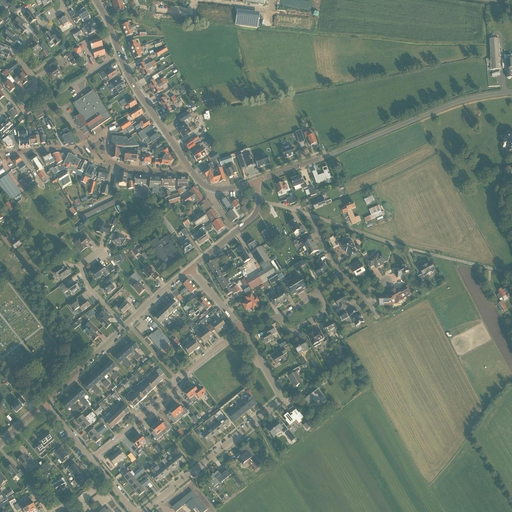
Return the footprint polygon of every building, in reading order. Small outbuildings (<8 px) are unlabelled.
[(2,0),(0,0),(0,8),(3,12),(8,7),(9,9),(8,9),(13,15),(17,12),(10,3),(7,5),(2,0)] [(125,4),(124,1),(126,1),(125,0),(114,0),(115,1),(113,2),(116,12),(123,10),(122,5),(125,4)] [(30,24),(36,20),(32,14),(35,12),(31,7),(31,6),(27,9),(30,12),(24,16),(30,24)] [(86,12),(86,11),(85,9),(84,9),(84,8),(83,9),(80,10),(82,14),(79,16),(79,17),(73,20),(75,24),(78,22),(78,21),(81,19),(83,22),(89,19),(90,18),(86,12)] [(259,16),(237,13),(235,25),(257,28),(259,16)] [(65,16),(59,20),(63,28),(65,26),(67,28),(71,26),(70,24),(65,16)] [(14,22),(17,24),(14,27),(22,35),(26,30),(20,24),(23,22),(19,17),(14,22)] [(84,34),(87,33),(88,35),(97,30),(91,21),(83,26),(84,28),(81,29),(84,34)] [(136,29),(135,27),(124,31),(126,37),(132,35),(131,30),(132,30),(132,31),(136,29)] [(4,34),(8,37),(5,40),(14,46),(17,41),(12,37),(14,34),(8,29),(4,34)] [(82,34),(79,29),(71,34),(74,38),(82,34)] [(66,37),(61,31),(56,34),(61,41),(66,37)] [(56,37),(53,39),(49,32),(43,36),(48,44),(52,41),(55,46),(60,42),(56,37)] [(89,42),(94,59),(105,55),(100,38),(89,42)] [(499,39),(489,39),(491,70),(501,69),(499,39)] [(140,48),(139,43),(136,44),(135,41),(129,44),(132,51),(140,48)] [(0,49),(1,50),(0,50),(0,56),(7,59),(9,54),(3,51),(5,47),(0,44),(0,49)] [(37,44),(29,49),(30,50),(28,51),(31,55),(32,53),(34,56),(42,50),(37,44)] [(44,45),(41,47),(44,51),(41,53),(45,58),(48,56),(50,54),(44,45)] [(72,50),(76,56),(81,52),(77,46),(72,50)] [(165,47),(156,53),(158,56),(167,51),(165,47)] [(142,53),(140,48),(132,51),(135,59),(141,57),(140,54),(142,53)] [(75,62),(73,59),(69,54),(65,56),(69,61),(69,62),(71,65),(75,62)] [(10,73),(19,66),(17,62),(7,70),(10,73)] [(49,66),(52,70),(47,74),(50,77),(49,78),(52,81),(55,79),(55,78),(62,73),(57,67),(58,66),(55,62),(49,66)] [(144,63),(138,66),(141,72),(147,69),(149,67),(147,65),(145,66),(144,63)] [(17,77),(14,79),(17,84),(20,82),(23,86),(28,82),(24,76),(26,74),(23,69),(19,72),(21,75),(17,78),(17,77)] [(114,69),(107,74),(105,71),(100,74),(103,79),(107,77),(109,80),(117,75),(114,69)] [(147,69),(141,72),(144,78),(150,74),(149,71),(150,71),(149,69),(147,69)] [(8,82),(4,85),(10,92),(15,89),(11,83),(14,81),(10,76),(6,79),(8,82)] [(154,80),(148,84),(151,90),(165,81),(163,79),(156,83),(154,80)] [(117,92),(117,91),(119,94),(123,91),(122,89),(125,87),(121,81),(115,85),(113,83),(107,86),(110,91),(115,88),(117,92)] [(159,89),(163,86),(166,84),(165,81),(151,90),(155,95),(161,92),(159,89)] [(77,117),(77,116),(73,119),(80,130),(83,128),(84,129),(87,130),(89,129),(91,132),(111,118),(93,91),(72,105),(79,115),(77,117)] [(158,101),(162,107),(170,102),(169,100),(166,102),(164,98),(158,101)] [(133,99),(127,104),(124,99),(119,103),(122,108),(124,107),(126,110),(129,108),(130,109),(137,105),(133,99)] [(162,107),(165,113),(171,109),(169,106),(172,105),(170,102),(162,107)] [(19,104),(17,106),(23,115),(22,116),(17,120),(16,121),(19,124),(26,118),(26,113),(19,104)] [(132,119),(135,117),(136,119),(143,114),(142,113),(142,112),(141,111),(139,108),(132,113),(130,115),(132,119)] [(13,109),(9,111),(14,118),(18,115),(13,109)] [(185,123),(184,122),(191,118),(187,112),(178,118),(181,124),(182,124),(182,125),(177,128),(183,138),(191,132),(185,123)] [(55,127),(49,117),(45,120),(49,125),(47,126),(49,130),(51,129),(55,127)] [(12,125),(8,120),(2,127),(0,124),(0,137),(1,139),(6,134),(9,132),(7,130),(12,125)] [(128,121),(120,127),(122,131),(131,125),(128,121)] [(147,121),(144,123),(143,122),(138,125),(135,128),(136,130),(140,128),(142,130),(150,125),(147,121)] [(154,133),(149,127),(138,134),(142,141),(144,140),(147,146),(159,138),(158,137),(159,137),(157,135),(156,135),(155,132),(154,133)] [(33,136),(33,135),(32,135),(32,131),(31,128),(28,129),(29,137),(31,137),(29,138),(30,145),(33,145),(40,144),(39,136),(38,136),(38,132),(34,133),(35,137),(33,137),(32,136),(33,136)] [(64,146),(68,144),(69,145),(75,144),(69,133),(67,129),(63,131),(65,135),(61,137),(61,136),(59,136),(64,146)] [(28,139),(27,139),(27,135),(25,135),(25,131),(18,132),(19,137),(21,137),(22,139),(19,140),(20,147),(29,145),(28,139)] [(300,131),(295,133),(299,143),(304,141),(300,131)] [(511,131),(500,137),(503,142),(500,143),(503,148),(505,147),(508,152),(511,149),(511,131)] [(308,133),(304,134),(305,138),(307,137),(310,146),(313,145),(315,145),(315,144),(316,144),(313,135),(309,136),(308,133)] [(13,136),(10,139),(8,136),(1,141),(4,145),(4,144),(7,148),(10,147),(10,148),(13,147),(13,146),(14,146),(13,136)] [(126,137),(112,136),(111,146),(125,148),(138,146),(132,138),(128,141),(126,137)] [(199,139),(198,139),(197,137),(193,139),(193,140),(192,140),(191,140),(184,144),(188,150),(195,146),(194,144),(197,142),(197,143),(200,141),(199,139)] [(204,142),(206,144),(205,145),(209,151),(214,147),(210,141),(210,142),(208,139),(204,142)] [(166,149),(165,149),(164,150),(160,144),(155,147),(157,150),(159,153),(160,152),(163,157),(162,158),(160,158),(160,159),(155,159),(154,164),(160,164),(160,165),(163,165),(169,166),(173,160),(168,153),(168,152),(168,151),(167,149),(166,149)] [(152,155),(152,158),(154,158),(154,151),(150,150),(150,151),(148,151),(148,153),(147,152),(147,147),(142,146),(141,152),(145,152),(145,156),(142,156),(142,163),(143,164),(145,164),(145,163),(146,163),(150,164),(151,157),(151,155),(152,155)] [(295,153),(293,146),(282,149),(284,157),(295,153)] [(206,155),(202,148),(199,150),(199,149),(196,150),(197,151),(191,155),(196,162),(206,155)] [(119,149),(118,149),(118,150),(112,149),(112,150),(111,150),(111,154),(112,154),(112,157),(113,158),(112,159),(118,159),(118,157),(119,155),(119,149)] [(125,161),(130,162),(131,152),(125,151),(126,150),(119,149),(119,155),(124,156),(124,160),(125,160),(125,161)] [(130,162),(135,162),(135,161),(136,161),(137,157),(140,157),(140,151),(137,150),(137,152),(131,152),(130,162)] [(248,152),(242,154),(247,167),(253,165),(256,164),(257,169),(270,164),(267,156),(254,160),(255,161),(252,162),(248,152)] [(52,157),(51,158),(49,153),(42,157),(44,162),(46,165),(49,163),(49,165),(55,162),(52,157)] [(59,154),(52,155),(57,165),(56,165),(57,167),(60,172),(61,174),(64,173),(62,166),(61,166),(64,161),(63,162),(59,154)] [(62,166),(64,173),(64,175),(56,180),(62,190),(71,183),(67,171),(68,169),(76,173),(81,161),(76,159),(77,158),(74,157),(67,154),(67,155),(61,154),(61,155),(63,160),(64,160),(64,161),(61,166),(62,166)] [(37,171),(43,167),(35,155),(29,159),(37,171)] [(17,167),(22,173),(28,169),(19,156),(12,161),(17,167)] [(233,162),(231,156),(222,159),(223,164),(223,165),(233,162)] [(208,165),(210,168),(203,173),(206,178),(207,178),(210,182),(213,184),(219,182),(219,183),(225,181),(221,168),(212,171),(211,170),(213,169),(212,168),(214,167),(214,166),(215,165),(215,164),(217,163),(215,160),(208,165)] [(82,161),(77,171),(83,173),(87,164),(82,161)] [(0,186),(10,201),(13,199),(20,193),(7,175),(8,174),(5,173),(1,166),(0,164),(0,186)] [(85,184),(88,179),(91,180),(96,168),(88,165),(83,176),(84,177),(81,176),(79,181),(85,184)] [(235,166),(229,168),(230,170),(226,171),(228,178),(234,176),(232,173),(236,171),(235,166)] [(60,172),(57,167),(54,169),(53,168),(49,170),(52,176),(60,172)] [(100,170),(98,178),(106,180),(109,173),(100,170)] [(316,183),(331,178),(329,175),(330,174),(330,173),(329,174),(328,170),(324,172),(325,174),(318,177),(316,171),(312,172),(316,183)] [(41,172),(38,174),(41,180),(43,182),(47,179),(45,177),(41,172)] [(128,189),(134,189),(133,182),(131,182),(131,176),(127,176),(127,175),(120,174),(119,184),(126,185),(126,184),(127,184),(128,189)] [(145,186),(146,177),(141,176),(141,177),(135,177),(134,185),(138,185),(138,187),(140,187),(139,189),(143,189),(143,185),(145,186)] [(302,185),(304,189),(308,188),(306,183),(304,184),(301,176),(291,180),(294,188),(302,185)] [(161,178),(156,178),(156,179),(150,178),(149,188),(153,188),(152,193),(159,194),(160,178),(161,178)] [(175,178),(168,178),(161,178),(161,184),(161,187),(175,187),(175,184),(175,178)] [(188,178),(177,178),(177,184),(177,187),(188,187),(188,178)] [(19,184),(23,189),(27,186),(23,181),(19,184)] [(32,187),(35,192),(40,188),(36,183),(32,187)] [(285,191),(285,189),(287,188),(286,185),(284,186),(283,183),(277,185),(279,193),(285,191)] [(104,185),(101,194),(107,195),(109,187),(104,185)] [(189,192),(191,194),(183,200),(186,205),(194,199),(197,204),(203,200),(197,191),(199,190),(197,187),(189,192)] [(364,199),(367,205),(377,200),(375,194),(364,199)] [(168,199),(170,205),(181,201),(179,195),(168,199)] [(235,208),(236,208),(237,210),(241,208),(236,200),(232,203),(232,204),(231,205),(226,197),(219,202),(226,212),(233,208),(233,209),(235,208)] [(331,200),(325,202),(323,197),(318,199),(319,202),(313,205),(315,209),(323,206),(323,205),(326,204),(328,203),(328,204),(332,202),(331,200)] [(199,205),(201,208),(202,209),(201,210),(200,213),(201,215),(192,221),(196,227),(207,219),(204,214),(205,213),(204,212),(211,207),(206,200),(199,205)] [(5,205),(10,212),(15,209),(10,201),(5,205)] [(359,216),(355,218),(351,209),(356,208),(353,202),(345,206),(346,207),(341,209),(343,213),(347,211),(352,225),(357,223),(359,222),(361,221),(359,216)] [(379,206),(369,210),(371,216),(364,219),(366,222),(382,215),(386,213),(385,210),(381,212),(379,206)] [(69,210),(73,217),(77,214),(73,208),(69,210)] [(234,209),(227,214),(232,222),(239,217),(234,209)] [(213,210),(206,214),(211,222),(218,218),(213,210)] [(172,233),(175,231),(164,217),(162,218),(160,220),(170,235),(172,233)] [(212,223),(210,224),(211,226),(213,225),(218,232),(224,227),(219,219),(212,224),(212,223)] [(306,233),(303,226),(299,228),(295,221),(289,224),(294,233),(298,231),(301,236),(306,233)] [(102,235),(104,232),(108,234),(111,228),(106,226),(107,226),(100,223),(95,232),(102,235)] [(205,235),(207,233),(203,227),(199,230),(201,232),(202,233),(195,238),(199,244),(204,241),(204,242),(208,239),(205,235)] [(126,239),(120,235),(122,232),(116,229),(112,234),(115,236),(112,242),(117,245),(116,245),(120,248),(122,245),(126,239)] [(268,230),(261,234),(267,244),(274,240),(273,238),(275,237),(275,236),(280,233),(277,229),(271,233),(272,234),(270,235),(268,230)] [(81,252),(87,248),(85,246),(90,242),(86,236),(81,240),(80,239),(74,244),(81,252)] [(167,237),(159,242),(156,239),(149,244),(153,251),(152,251),(161,265),(162,264),(164,268),(179,258),(177,255),(179,254),(167,237)] [(350,239),(350,240),(349,239),(347,238),(346,239),(345,241),(346,242),(341,245),(345,253),(347,252),(350,258),(357,254),(354,249),(355,248),(350,239)] [(10,244),(14,250),(22,244),(18,239),(10,244)] [(187,239),(178,245),(184,254),(193,248),(187,239)] [(249,286),(251,290),(252,290),(263,283),(277,275),(269,261),(270,261),(261,247),(259,248),(253,239),(246,243),(252,253),(260,267),(261,266),(264,271),(258,275),(246,281),(249,286)] [(316,245),(313,240),(307,243),(306,240),(300,243),(303,248),(305,247),(307,250),(316,245)] [(313,253),(319,250),(316,245),(307,250),(308,253),(306,254),(309,259),(314,256),(313,253)] [(244,264),(250,260),(242,246),(237,249),(242,257),(241,258),(244,264)] [(122,254),(114,258),(116,263),(124,259),(122,254)] [(379,256),(378,254),(372,258),(367,261),(371,268),(374,266),(374,265),(375,264),(378,268),(384,265),(383,264),(386,262),(382,254),(379,256)] [(314,263),(317,268),(314,270),(318,277),(328,272),(324,264),(323,265),(319,260),(314,263)] [(219,272),(213,261),(208,265),(214,275),(219,272)] [(354,274),(354,273),(356,276),(365,271),(363,268),(364,268),(361,264),(359,261),(350,266),(352,269),(351,269),(354,274)] [(273,266),(277,273),(283,270),(278,262),(273,266)] [(401,262),(400,263),(401,264),(398,266),(400,269),(394,273),(397,278),(403,275),(403,274),(409,271),(404,262),(403,262),(402,262),(401,262)] [(419,269),(424,278),(436,271),(431,262),(427,265),(426,264),(423,266),(424,267),(419,269)] [(63,270),(61,267),(62,266),(53,273),(57,279),(59,277),(61,281),(70,274),(66,268),(63,270)] [(101,267),(92,273),(97,280),(103,275),(105,278),(110,274),(106,268),(103,270),(101,267)] [(154,281),(159,277),(150,267),(143,273),(148,279),(151,277),(154,281)] [(214,275),(217,280),(223,277),(229,273),(228,272),(224,274),(224,273),(221,275),(219,272),(214,275)] [(130,277),(136,284),(133,287),(139,295),(145,290),(139,284),(142,281),(135,273),(130,277)] [(227,278),(225,280),(223,277),(217,280),(221,285),(226,282),(232,279),(231,277),(228,279),(227,278)] [(301,293),(304,291),(303,289),(307,287),(301,277),(294,281),(301,293)] [(114,289),(111,285),(114,283),(110,278),(104,282),(106,285),(101,289),(106,295),(111,291),(114,289)] [(181,295),(183,292),(183,293),(192,285),(188,280),(183,285),(186,288),(185,289),(179,293),(181,295)] [(297,293),(298,295),(301,293),(294,281),(287,285),(293,295),(297,293)] [(69,286),(67,283),(61,288),(64,293),(68,291),(71,295),(75,292),(74,292),(79,288),(74,282),(69,286)] [(221,285),(227,296),(232,293),(234,295),(236,293),(237,293),(240,291),(237,287),(231,290),(229,287),(226,282),(221,285)] [(192,285),(183,293),(185,294),(187,292),(188,293),(189,292),(191,294),(196,289),(192,285)] [(251,290),(249,286),(242,290),(244,294),(251,290)] [(279,288),(282,292),(277,295),(283,304),(289,300),(285,294),(287,292),(283,286),(279,288)] [(398,291),(397,290),(394,292),(400,302),(403,300),(402,298),(410,294),(406,287),(398,291)] [(502,298),(506,296),(505,294),(508,292),(505,289),(502,290),(502,289),(498,292),(499,295),(497,296),(500,301),(503,299),(502,298)] [(394,292),(391,293),(392,295),(389,296),(379,297),(380,305),(392,304),(396,302),(397,304),(400,302),(394,292)] [(246,298),(248,301),(242,304),(246,311),(252,307),(253,310),(259,306),(257,303),(259,301),(257,298),(255,299),(251,294),(246,298)] [(277,295),(272,298),(270,294),(266,296),(270,303),(272,302),(276,308),(283,304),(277,295)] [(126,301),(123,303),(124,304),(119,310),(123,314),(131,306),(136,302),(130,296),(126,300),(126,301)] [(335,301),(338,307),(339,306),(341,310),(347,307),(345,303),(347,302),(344,296),(335,301)] [(168,305),(178,315),(179,314),(176,311),(175,310),(178,306),(180,305),(178,303),(179,302),(175,298),(173,300),(172,300),(172,301),(168,305)] [(200,306),(197,308),(198,310),(207,302),(203,298),(198,302),(201,305),(200,306)] [(79,308),(82,312),(90,306),(86,300),(80,304),(79,303),(77,305),(75,301),(68,306),(71,309),(74,307),(76,310),(79,308)] [(198,310),(200,311),(203,309),(202,309),(203,308),(206,311),(211,307),(207,302),(198,310)] [(497,305),(502,314),(508,311),(503,302),(497,305)] [(173,314),(176,317),(178,315),(168,305),(163,309),(169,315),(172,312),(173,313),(173,314)] [(167,320),(166,318),(169,315),(163,309),(159,314),(169,324),(170,323),(167,319),(167,320)] [(94,310),(87,316),(90,319),(97,313),(94,310)] [(103,319),(99,323),(106,330),(111,324),(108,322),(111,319),(103,311),(99,315),(103,319)] [(339,316),(342,321),(349,317),(346,312),(339,316)] [(363,318),(361,315),(360,316),(358,312),(350,316),(356,327),(364,322),(362,318),(363,318)] [(164,323),(167,326),(169,324),(159,314),(154,318),(160,324),(163,321),(164,322),(164,323)] [(215,322),(221,330),(226,327),(220,319),(215,322)] [(85,327),(86,328),(83,332),(93,342),(98,337),(95,334),(98,331),(89,322),(85,327)] [(212,332),(215,330),(217,334),(221,330),(215,322),(211,326),(210,325),(208,326),(212,332)] [(323,327),(328,335),(337,330),(332,322),(323,327)] [(212,332),(208,326),(205,328),(206,330),(202,333),(208,341),(212,337),(210,334),(212,332)] [(276,333),(273,327),(266,331),(268,334),(262,337),(265,344),(274,339),(272,336),(276,333)] [(153,343),(154,343),(161,351),(170,342),(158,329),(150,337),(149,337),(152,341),(152,342),(153,343)] [(317,334),(315,335),(314,333),(308,337),(310,341),(312,346),(319,342),(319,341),(324,338),(319,329),(320,332),(317,334)] [(201,341),(204,344),(208,341),(202,333),(198,336),(197,335),(194,337),(199,343),(201,341)] [(194,352),(199,347),(194,341),(190,344),(189,342),(190,342),(187,339),(185,341),(194,352)] [(303,340),(298,343),(299,344),(294,347),(298,354),(305,350),(305,351),(309,349),(303,340)] [(183,349),(188,356),(194,352),(185,341),(183,342),(186,345),(187,346),(183,349)] [(139,359),(141,357),(135,351),(137,348),(132,343),(128,347),(133,352),(139,359)] [(139,359),(133,352),(128,347),(123,351),(128,356),(131,354),(133,356),(137,361),(139,359)] [(286,360),(283,355),(287,353),(284,348),(278,351),(280,354),(273,358),(277,365),(286,360)] [(123,351),(119,355),(130,367),(132,365),(126,359),(128,356),(123,351)] [(233,352),(227,357),(231,362),(237,357),(233,352)] [(119,355),(114,359),(119,364),(122,362),(128,369),(130,367),(119,355)] [(227,357),(221,362),(225,367),(231,362),(227,357)] [(237,357),(231,362),(235,367),(241,362),(237,357)] [(106,366),(111,372),(111,371),(116,368),(111,362),(106,366)] [(231,362),(225,367),(229,372),(235,367),(231,362)] [(241,362),(235,367),(239,372),(246,367),(241,362)] [(117,378),(113,374),(111,371),(111,372),(106,366),(102,370),(107,375),(109,373),(111,376),(111,375),(115,380),(117,378)] [(235,367),(229,372),(233,377),(239,372),(235,367)] [(246,367),(239,372),(243,377),(250,372),(246,367)] [(302,384),(296,373),(300,371),(298,368),(291,372),(293,375),(290,377),(296,387),(302,384)] [(152,376),(150,373),(148,375),(158,385),(162,381),(160,377),(164,374),(159,369),(156,372),(156,374),(157,374),(153,378),(152,376)] [(97,374),(102,379),(104,382),(108,386),(110,385),(106,380),(104,378),(107,375),(102,370),(97,374)] [(211,370),(206,374),(213,383),(218,379),(219,380),(221,379),(218,375),(216,377),(211,370)] [(239,372),(233,377),(237,382),(243,377),(239,372)] [(102,379),(97,374),(93,378),(98,383),(102,379)] [(206,374),(201,378),(206,384),(204,386),(207,390),(209,388),(208,387),(213,383),(206,374)] [(149,379),(150,380),(147,384),(153,390),(158,385),(148,375),(146,377),(149,380),(149,379)] [(93,378),(88,382),(99,394),(101,392),(95,386),(98,383),(93,378)] [(88,382),(84,386),(89,391),(91,389),(97,396),(99,394),(88,382)] [(143,385),(140,382),(138,384),(148,394),(153,390),(147,384),(144,387),(142,385),(143,385)] [(241,382),(235,387),(240,393),(246,388),(241,382)] [(148,394),(138,384),(137,386),(139,389),(140,388),(141,389),(137,393),(143,399),(148,394)] [(194,397),(196,395),(199,398),(205,393),(201,387),(197,391),(192,385),(188,389),(194,397)] [(86,405),(88,404),(82,397),(85,395),(80,389),(75,393),(86,405)] [(189,405),(196,399),(194,397),(188,389),(183,393),(188,398),(185,400),(189,405)] [(326,399),(318,390),(312,395),(312,394),(305,400),(308,404),(313,400),(315,403),(317,403),(320,401),(321,403),(322,403),(323,403),(324,403),(325,402),(326,401),(326,400),(326,399)] [(131,391),(129,393),(138,403),(143,399),(137,393),(134,396),(133,395),(133,394),(131,391)] [(79,400),(85,407),(86,405),(75,393),(71,397),(76,402),(79,400)] [(129,393),(127,395),(130,398),(130,397),(131,399),(128,402),(134,408),(138,403),(129,393)] [(21,397),(18,400),(19,401),(17,403),(11,408),(16,413),(22,408),(21,406),(23,405),(25,403),(21,397)] [(77,413),(79,411),(73,405),(76,402),(71,397),(67,401),(77,413)] [(251,408),(256,404),(251,397),(245,401),(251,408)] [(70,408),(76,415),(77,413),(67,401),(62,405),(67,410),(70,408)] [(245,413),(251,408),(245,401),(239,406),(245,413)] [(0,406),(6,413),(8,410),(3,404),(0,406)] [(177,404),(172,408),(179,415),(181,414),(183,416),(188,413),(184,408),(181,410),(177,404)] [(121,407),(118,405),(116,407),(125,416),(130,411),(125,406),(121,409),(120,408),(121,407)] [(239,417),(245,413),(239,406),(234,410),(239,417)] [(116,407),(115,408),(117,411),(118,410),(119,412),(115,415),(121,420),(125,416),(116,407)] [(179,415),(172,408),(168,412),(172,417),(170,419),(174,424),(181,418),(179,415)] [(234,422),(239,417),(234,410),(228,415),(234,422)] [(299,413),(296,410),(289,416),(288,414),(284,417),(287,420),(286,421),(289,425),(296,420),(298,422),(303,417),(299,413)] [(76,421),(80,426),(94,415),(92,413),(84,419),(82,416),(76,421)] [(115,415),(112,418),(111,417),(111,416),(109,414),(107,415),(116,425),(121,420),(115,415)] [(90,425),(94,422),(96,425),(100,421),(98,418),(95,421),(93,418),(95,416),(94,415),(80,426),(84,430),(90,426),(90,425)] [(107,415),(106,417),(108,419),(110,420),(106,424),(111,429),(116,425),(107,415)] [(223,428),(226,426),(227,427),(230,425),(224,418),(219,423),(223,428)] [(163,435),(170,429),(168,426),(165,428),(159,421),(155,425),(163,435)] [(283,423),(283,424),(281,427),(277,422),(277,423),(272,427),(271,426),(269,429),(268,430),(269,430),(273,435),(275,435),(281,431),(284,434),(288,430),(283,423)] [(218,433),(221,431),(221,432),(224,429),(223,428),(219,423),(213,427),(218,433)] [(156,441),(163,435),(155,425),(150,428),(156,436),(154,438),(156,441)] [(93,430),(88,434),(91,439),(105,428),(103,426),(96,432),(93,430)] [(218,433),(213,427),(212,428),(211,426),(209,428),(210,429),(207,432),(212,437),(215,435),(216,436),(219,434),(218,433)] [(91,439),(95,444),(101,439),(99,436),(106,430),(105,428),(91,439)] [(285,434),(291,442),(295,438),(289,431),(285,434)] [(212,437),(207,432),(202,436),(207,443),(208,443),(207,442),(209,440),(210,441),(213,438),(212,437)] [(48,435),(47,433),(43,436),(49,444),(55,439),(50,434),(48,435)] [(135,439),(141,446),(145,443),(148,445),(150,443),(146,438),(144,440),(139,435),(135,439)] [(43,449),(49,444),(43,436),(39,440),(40,442),(39,443),(43,449)] [(141,450),(139,448),(141,446),(135,439),(130,442),(136,450),(134,452),(138,457),(141,455),(139,452),(141,450)] [(43,449),(39,443),(34,446),(36,448),(34,449),(39,455),(45,450),(43,449)] [(250,450),(252,448),(249,444),(241,451),(244,454),(238,459),(241,463),(241,462),(243,464),(249,458),(256,467),(257,466),(258,467),(262,464),(261,464),(250,450)] [(65,452),(61,447),(60,449),(58,447),(52,452),(57,458),(65,452)] [(126,457),(120,451),(114,455),(119,461),(122,459),(123,460),(126,457)] [(68,456),(65,452),(57,458),(62,464),(68,459),(66,457),(68,456)] [(179,454),(174,459),(178,465),(179,465),(181,463),(182,464),(185,461),(179,454)] [(25,469),(31,465),(33,468),(36,465),(30,459),(28,461),(23,455),(18,460),(25,469)] [(114,455),(109,460),(114,467),(114,465),(116,463),(119,466),(121,464),(119,461),(114,455)] [(174,459),(173,460),(171,457),(168,459),(170,462),(168,464),(173,469),(176,467),(177,468),(179,466),(179,465),(178,465),(174,459)] [(231,458),(226,463),(231,467),(236,462),(231,458)] [(163,468),(167,474),(170,472),(171,473),(174,470),(173,469),(168,464),(165,459),(162,461),(166,466),(163,468)] [(46,463),(41,467),(46,472),(51,468),(46,463)] [(71,474),(78,468),(75,464),(73,465),(72,464),(66,469),(71,474)] [(14,478),(17,476),(19,478),(23,475),(20,470),(17,472),(11,465),(6,469),(14,478)] [(162,478),(165,476),(165,477),(168,475),(167,474),(163,468),(160,470),(157,466),(154,469),(162,478)] [(78,468),(71,474),(75,480),(81,475),(80,474),(82,472),(78,468)] [(163,479),(162,478),(154,469),(151,471),(154,475),(151,477),(157,484),(156,483),(159,481),(160,482),(163,479)] [(133,478),(127,483),(131,487),(137,482),(135,480),(142,473),(144,472),(143,470),(136,475),(135,476),(133,478)] [(129,473),(123,478),(127,483),(133,478),(135,476),(131,471),(129,473)] [(219,484),(231,475),(227,471),(222,475),(218,471),(214,475),(213,475),(213,474),(212,474),(212,475),(211,475),(211,476),(212,476),(206,481),(209,484),(210,483),(211,484),(212,485),(214,487),(218,484),(219,484)] [(81,475),(75,480),(73,481),(78,487),(84,482),(83,481),(84,479),(81,475)] [(67,485),(63,478),(57,482),(62,490),(66,488),(65,486),(67,485)] [(148,481),(144,484),(141,487),(135,492),(139,496),(144,492),(142,489),(150,482),(148,481)] [(57,482),(50,485),(54,492),(56,491),(57,493),(62,490),(57,482)] [(131,487),(135,492),(141,487),(144,484),(142,482),(139,485),(137,482),(131,487)] [(36,497),(40,504),(43,502),(39,496),(40,495),(35,486),(34,487),(33,485),(29,487),(31,489),(32,487),(38,496),(36,497)] [(49,495),(45,488),(44,489),(42,485),(40,486),(46,497),(49,495)] [(4,495),(7,499),(14,494),(10,489),(4,495)] [(82,491),(70,501),(72,504),(85,494),(82,491)] [(176,511),(185,505),(189,510),(191,511),(195,508),(198,511),(199,511),(202,511),(204,511),(207,510),(193,492),(186,498),(185,497),(172,507),(175,511),(176,511)] [(7,499),(11,506),(16,503),(12,496),(7,499)] [(26,499),(28,502),(25,504),(30,511),(35,509),(31,501),(33,500),(31,496),(26,499)] [(30,511),(25,504),(22,505),(21,502),(14,506),(17,511),(22,509),(23,511),(30,511)]
